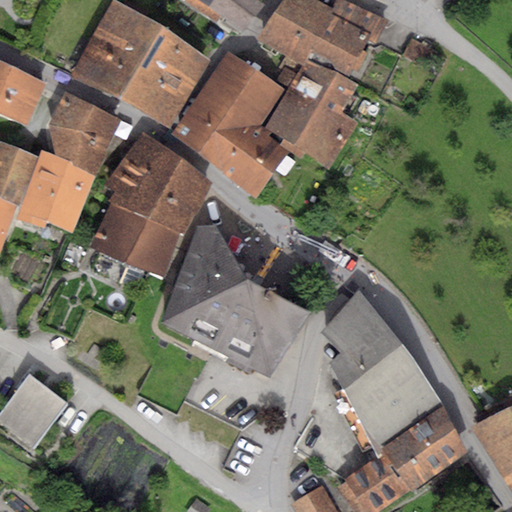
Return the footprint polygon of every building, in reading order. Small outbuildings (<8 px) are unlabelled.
[(254,0),(204,0),(243,27),(260,4),(254,0)] [(287,0),(266,38),(307,61),(333,12),(310,0),(287,0)] [(339,0),(333,12),(307,61),(309,61),(345,80),(368,36),(375,40),(385,22),(341,0),(339,0)] [(158,35),(116,10),(81,70),(123,95),(158,35)] [(200,59),(158,35),(123,95),(166,119),(200,59)] [(281,91),(229,58),(180,132),(255,193),(282,153),(255,131),(281,91)] [(354,87),(345,80),(309,61),(269,128),(330,164),(355,123),(338,113),(354,87)] [(41,84),(0,66),(0,111),(24,122),(41,84)] [(117,121),(68,97),(53,125),(60,160),(93,175),(117,121)] [(214,190),(143,143),(110,188),(117,191),(92,247),(165,280),(214,190)] [(0,258),(34,163),(2,150),(0,154),(0,258)] [(60,160),(44,153),(23,217),(45,224),(47,220),(72,231),(93,175),(60,160)] [(166,322),(269,373),(305,313),(248,285),(216,231),(197,233),(166,322)] [(337,372),(351,394),(347,398),(383,453),(443,409),(400,347),(364,298),(330,343),(349,360),(337,372)] [(107,353),(95,346),(90,355),(102,362),(107,353)] [(66,407),(32,381),(0,421),(0,427),(32,452),(66,407)] [(383,453),(344,485),(365,511),(371,511),(462,451),(443,409),(383,453)] [(511,410),(481,427),(511,485),(511,410)] [(334,511),(322,491),(293,508),(294,511),(334,511)]
